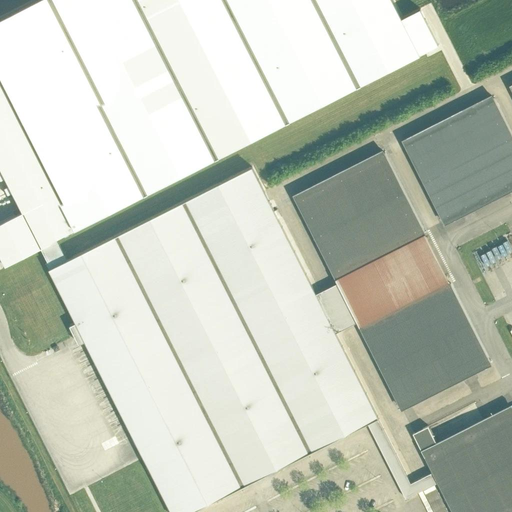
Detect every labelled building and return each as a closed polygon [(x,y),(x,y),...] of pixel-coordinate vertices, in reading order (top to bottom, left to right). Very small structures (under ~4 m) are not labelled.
[(403,17),(393,0),(31,0),(0,16),(0,169),(21,211),(17,213),(0,221),(0,258),(4,265),(40,247),(51,268),(68,259),(58,238),(234,148),(425,51),(439,44),(420,8),(403,17)] [(404,144),(443,221),(511,186),(511,133),(494,98),(404,144)] [(424,231),(385,153),(295,198),(334,276),(424,231)] [(316,292),(253,167),(68,259),(51,268),(78,322),(71,325),(80,343),(87,340),(173,511),(189,511),(368,422),(406,498),(437,482),(432,471),(410,482),(378,417),(379,417),(336,331),(356,321),(336,281),(316,292)] [(450,283),(360,328),(399,406),(489,361),(450,283)] [(511,408),(437,446),(427,426),(413,433),(432,471),(437,482),(452,511),(508,511),(511,510),(511,408)] [(98,433),(117,423),(115,419),(96,428),(98,433)] [(448,511),(437,488),(426,493),(434,511),(448,511)]
